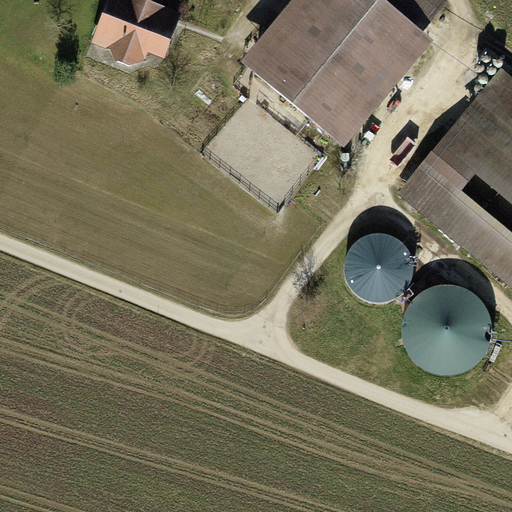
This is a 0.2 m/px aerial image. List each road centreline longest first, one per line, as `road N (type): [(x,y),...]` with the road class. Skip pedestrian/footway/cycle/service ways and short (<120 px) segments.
road 1 (track): [(0,239),(511,444)]
road 2 (track): [(274,0),(235,46),(241,76),(372,193),(258,340)]
